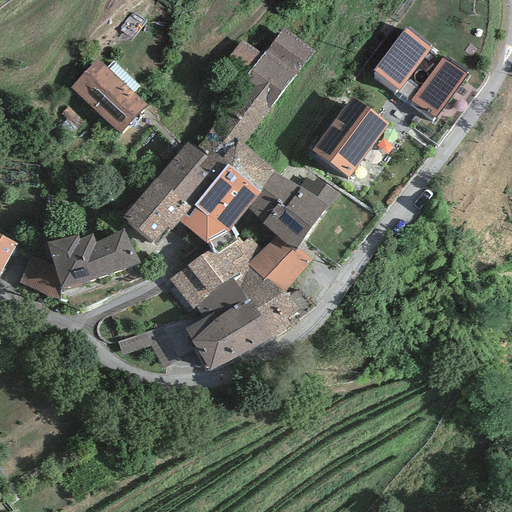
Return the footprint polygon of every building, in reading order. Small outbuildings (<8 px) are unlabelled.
[(314,53),(282,27),(261,55),(241,79),(211,118),(215,121),(242,144),(314,53)] [(467,75),(444,58),(420,90),(406,79),(431,46),(406,27),(370,75),(432,122),(467,75)] [(221,65),(241,79),(261,55),(240,39),(221,65)] [(98,59),(70,88),(119,136),(147,108),(98,59)] [(352,97),(311,151),(347,178),(388,124),(352,97)] [(72,102),(59,113),(75,130),(88,119),(72,102)] [(215,121),(194,146),(222,170),(226,164),(258,191),(274,173),(275,171),(242,144),(215,121)] [(187,141),(156,178),(191,207),(222,170),(194,146),(187,141)] [(258,191),(226,164),(222,170),(191,207),(178,222),(208,244),(211,249),(214,255),(240,239),(232,226),(247,207),(258,191)] [(300,186),(274,173),(258,191),(247,207),(276,235),(294,252),(297,248),(324,209),(326,211),(337,195),(310,173),(300,186)] [(156,178),(122,217),(153,243),(167,226),(171,230),(178,222),(191,207),(156,178)] [(124,230),(95,242),(92,234),(78,238),(77,234),(46,242),(54,266),(61,288),(88,281),(139,263),(124,230)] [(0,278),(17,244),(0,235),(0,278)] [(312,262),(297,248),(294,252),(276,235),(259,253),(247,265),(264,281),(266,279),(282,294),(284,291),(312,262)] [(211,249),(168,280),(193,310),(196,307),(223,282),(233,276),(272,338),(303,314),(284,291),(282,294),(266,279),(264,281),(246,264),(247,265),(259,253),(250,238),(242,242),(240,239),(214,255),(211,249)] [(54,266),(30,257),(18,283),(57,299),(61,288),(54,266)] [(203,319),(184,329),(207,371),(272,338),(233,276),(223,282),(196,307),(203,319)]
